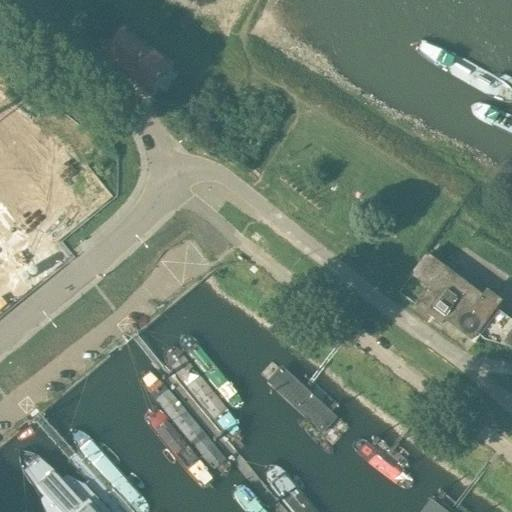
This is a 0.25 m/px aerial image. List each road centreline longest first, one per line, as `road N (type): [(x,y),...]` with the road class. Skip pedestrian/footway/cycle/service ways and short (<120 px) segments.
road 1 (residential): [(511,457),(195,205),(164,197)]
road 2 (residential): [(511,404),(224,178),(167,172)]
road 3 (residential): [(0,339),(164,197)]
road 4 (unclassified): [(167,172),(152,129),(74,62)]
